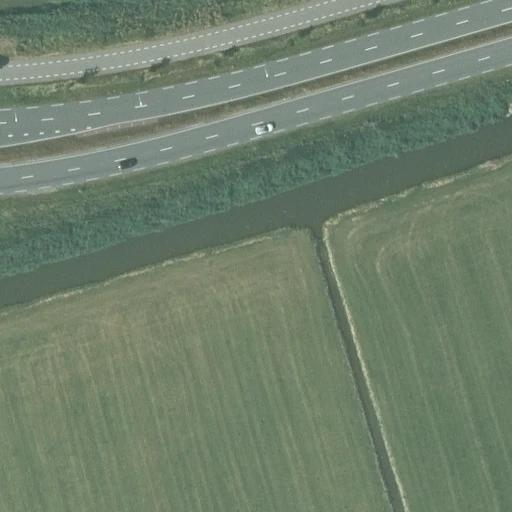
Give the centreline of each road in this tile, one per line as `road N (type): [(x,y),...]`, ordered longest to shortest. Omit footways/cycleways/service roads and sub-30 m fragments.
road 1 (primary): [(0,180),(162,151),(511,51)]
road 2 (primary): [(511,8),(232,87),(0,130)]
road 3 (unclassified): [(363,0),(171,51),(0,75)]
